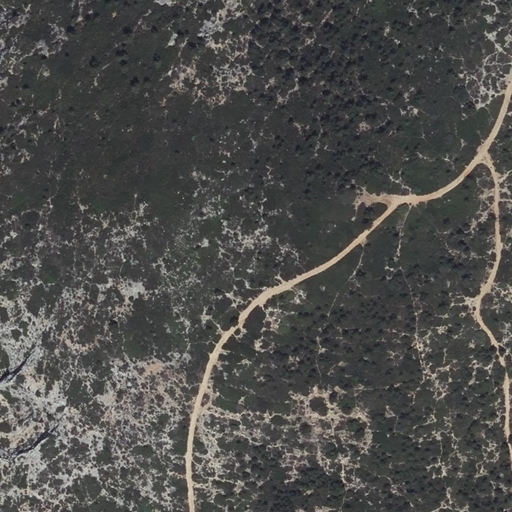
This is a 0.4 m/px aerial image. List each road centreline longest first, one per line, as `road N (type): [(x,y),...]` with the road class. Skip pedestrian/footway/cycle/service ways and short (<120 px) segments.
road 1 (track): [(511,86),(483,157),(453,187),(393,205),(363,241),(257,302),(228,332),(196,413),(192,511)]
road 2 (track): [(511,457),(503,365),(478,306),(499,256),(497,183),(483,157)]
